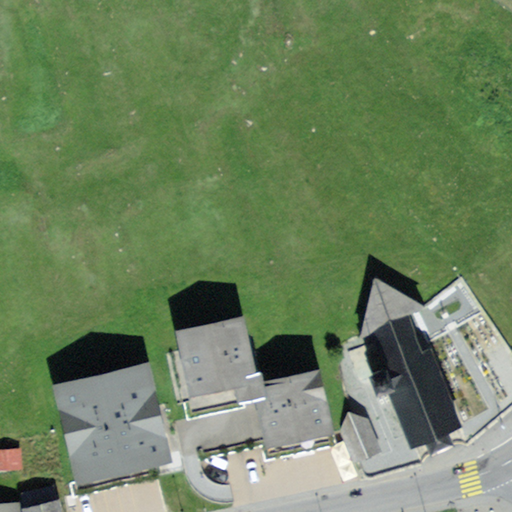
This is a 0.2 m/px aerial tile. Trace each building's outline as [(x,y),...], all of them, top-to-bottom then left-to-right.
[(231,316),(162,330),(175,394),(229,383),(245,379),(231,316)] [(386,337),(347,352),(359,379),(372,374),(378,391),(389,388),(413,445),(436,436),(458,425),(428,349),(420,352),(414,333),(399,327),(388,330),(386,337)] [(149,356),(53,378),(76,476),(172,454),(160,405),(149,356)] [(324,427),(311,368),(239,384),(242,397),(181,411),(191,456),(324,427)] [(342,430),(354,460),(366,456),(378,451),(364,419),(349,412),(342,430)] [(18,444),(0,444),(0,467),(10,467),(19,467),(18,444)] [(69,511),(65,493),(18,504),(19,511),(69,511)] [(12,511),(12,500),(0,500),(0,511),(12,511)]
